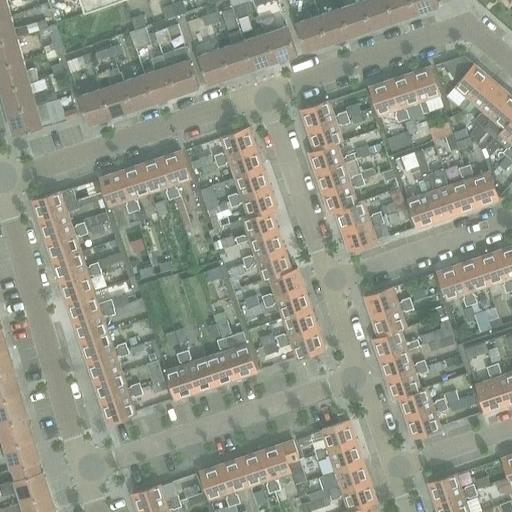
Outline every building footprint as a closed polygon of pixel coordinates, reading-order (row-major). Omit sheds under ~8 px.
[(0,0),(0,17),(11,14),(6,0),(0,0)] [(120,0),(81,0),(85,12),(120,0)] [(251,0),(231,0),(236,17),(258,10),(253,0),(252,0),(251,0)] [(373,29),(363,0),(341,8),(351,36),(373,29)] [(395,21),(387,0),(363,0),(373,29),(395,21)] [(417,14),(412,0),(387,0),(395,21),(417,14)] [(439,6),(437,0),(412,0),(417,14),(439,6)] [(183,1),(173,5),(177,15),(187,11),(183,1)] [(177,15),(173,5),(162,8),(166,19),(177,15)] [(351,36),(341,8),(320,15),(329,43),(351,36)] [(232,9),(222,12),(229,30),(237,27),(232,9)] [(217,11),(211,13),(214,23),(221,21),(217,11)] [(205,26),(214,23),(211,13),(202,16),(205,26)] [(15,28),(11,14),(0,17),(0,41),(17,37),(17,36),(39,30),(49,27),(46,19),(38,22),(15,28)] [(146,26),(143,15),(132,19),(136,29),(146,26)] [(329,43),(320,15),(296,22),(306,51),(329,43)] [(57,24),(49,27),(39,30),(42,37),(51,34),(56,48),(64,46),(57,24)] [(298,54),(288,25),(266,33),(276,62),(298,54)] [(147,28),(146,26),(136,29),(136,30),(131,32),(136,48),(159,41),(156,32),(149,34),(147,28)] [(163,30),(156,32),(159,41),(164,54),(164,55),(171,52),(163,30)] [(276,62),(266,33),(243,40),(253,69),(276,62)] [(0,66),(24,59),(17,37),(0,41),(0,66)] [(253,69),(243,40),(222,48),(232,76),(253,69)] [(120,44),(110,48),(114,55),(115,58),(123,54),(120,44)] [(190,58),(186,46),(174,50),(178,62),(168,66),(178,94),(200,87),(190,58)] [(114,55),(110,48),(97,52),(100,60),(114,55)] [(232,76),(222,48),(199,55),(208,84),(232,76)] [(90,54),(78,58),(81,66),(93,61),(90,54)] [(168,66),(164,55),(164,54),(149,60),(154,71),(146,73),(155,102),(178,94),(168,66)] [(464,54),(444,61),(458,84),(475,64),(464,54)] [(27,70),(24,59),(0,66),(0,85),(1,90),(30,82),(39,79),(36,67),(27,70)] [(52,66),(55,74),(64,72),(61,63),(52,66)] [(492,78),(475,64),(458,84),(456,86),(469,97),(467,100),(465,99),(460,105),(465,110),(492,78)] [(441,94),(431,66),(411,73),(420,101),(424,114),(430,111),(426,99),(441,94)] [(124,81),(119,68),(107,72),(112,85),(102,88),(111,117),(134,109),(124,81)] [(67,78),(64,72),(55,74),(58,81),(67,78)] [(155,102),(146,73),(124,81),(134,109),(155,102)] [(420,101),(411,73),(391,79),(404,120),(410,118),(408,109),(406,110),(405,106),(420,101)] [(508,92),(492,78),(465,110),(481,123),(508,92)] [(404,120),(391,79),(370,86),(380,115),(396,109),(397,113),(396,113),(399,122),(404,120)] [(33,92),(30,82),(1,90),(8,112),(36,104),(48,101),(44,89),(33,92)] [(111,117),(102,88),(79,96),(89,124),(111,117)] [(511,95),(508,92),(481,123),(471,135),(478,143),(488,131),(496,138),(511,119),(511,95)] [(334,115),(329,100),(301,110),(308,130),(349,116),(347,111),(334,115)] [(39,115),(36,104),(8,112),(14,135),(54,123),(50,112),(39,115)] [(78,116),(76,108),(65,112),(67,120),(78,116)] [(354,124),(366,120),(364,112),(352,116),(354,124)] [(450,121),(454,134),(456,140),(465,135),(458,115),(449,119),(450,121)] [(351,122),(349,116),(308,130),(315,150),(338,142),(344,140),(339,126),(351,122)] [(406,122),(408,131),(410,134),(418,131),(414,119),(406,122)] [(511,151),(511,119),(496,138),(487,147),(490,157),(502,143),(508,148),(504,152),(507,155),(508,156),(511,151)] [(454,134),(450,121),(431,128),(435,141),(447,137),(454,134)] [(257,148),(250,127),(222,137),(227,153),(224,154),(224,153),(215,156),(217,161),(257,148)] [(413,143),(410,134),(408,131),(388,138),(392,151),(413,143)] [(469,133),(465,135),(456,140),(460,150),(473,144),(469,133)] [(456,140),(454,134),(447,137),(451,150),(450,151),(452,156),(453,155),(454,161),(463,158),(459,150),(460,150),(456,140)] [(343,157),(338,142),(315,150),(309,152),(316,172),(356,158),(354,153),(343,157)] [(369,143),(357,146),(360,155),(371,151),(369,143)] [(264,167),(257,148),(217,161),(219,167),(230,163),(235,177),(264,167)] [(192,179),(182,150),(161,157),(175,197),(184,225),(191,223),(181,193),(179,187),(177,188),(176,184),(192,179)] [(431,174),(423,150),(416,153),(424,177),(425,180),(438,220),(459,213),(449,185),(444,169),(431,174)] [(511,151),(508,156),(507,155),(494,173),(499,183),(511,167),(511,151)] [(424,177),(416,153),(402,157),(407,172),(412,170),(415,181),(424,177)] [(212,155),(200,159),(202,166),(214,162),(212,155)] [(175,197),(161,157),(141,164),(151,193),(166,187),(169,195),(170,199),(175,197)] [(361,171),(356,158),(316,172),(323,192),(364,178),(377,174),(375,169),(372,168),(361,171)] [(217,171),(214,162),(202,166),(206,175),(217,171)] [(151,193),(141,164),(121,171),(135,211),(141,209),(138,201),(137,201),(136,198),(151,193)] [(474,173),(471,165),(466,167),(479,206),(499,199),(490,172),(474,177),(472,173),(474,173)] [(271,187),(264,167),(235,177),(240,192),(230,196),(228,192),(214,198),(217,205),(271,187)] [(479,206),(466,167),(459,169),(462,177),(464,176),(465,180),(449,185),(459,213),(479,206)] [(393,169),(384,172),(387,181),(396,177),(393,169)] [(121,171),(101,177),(110,206),(127,201),(128,204),(126,205),(129,213),(135,211),(121,171)] [(366,185),(364,178),(323,192),(330,213),(336,211),(359,203),(354,189),(366,185)] [(438,220),(425,180),(420,181),(422,186),(424,194),(409,199),(418,227),(438,220)] [(77,201),(73,187),(32,200),(39,221),(67,212),(77,208),(85,205),(104,198),(101,191),(82,198),(83,199),(77,201)] [(278,208),(271,187),(217,205),(217,206),(216,206),(219,214),(231,210),(230,208),(244,204),(249,217),(272,210),(278,208)] [(164,201),(156,204),(160,216),(168,213),(164,201)] [(369,216),(364,201),(359,203),(336,211),(343,231),(398,212),(394,203),(380,207),(382,211),(369,216)] [(410,219),(407,209),(398,212),(343,231),(349,251),(390,237),(387,227),(410,219)] [(279,230),(272,210),(249,217),(243,219),(249,235),(246,236),(245,235),(236,238),(238,244),(250,240),(279,230)] [(67,212),(39,221),(46,241),(87,227),(87,228),(96,225),(94,217),(84,220),(85,222),(72,226),(67,212)] [(87,227),(46,241),(53,261),(81,251),(76,237),(89,233),(87,228),(87,227)] [(286,250),(279,230),(250,240),(255,256),(253,257),(253,255),(243,258),(245,264),(286,250)] [(236,244),(233,236),(221,240),(224,248),(228,247),(236,244)] [(511,245),(499,250),(511,290),(511,245)] [(232,259),(228,247),(224,248),(216,250),(220,261),(223,260),(224,263),(232,259)] [(292,269),(286,250),(245,264),(247,269),(255,267),(255,265),(258,263),(264,279),(269,277),(292,269)] [(511,290),(499,250),(478,257),(488,286),(504,280),(505,284),(504,284),(507,293),(511,290)] [(86,267),(81,251),(53,261),(60,281),(101,267),(99,263),(86,267)] [(121,253),(100,260),(102,267),(124,260),(121,253)] [(488,286),(478,257),(459,264),(472,305),(478,303),(475,294),(473,294),(472,291),(488,286)] [(472,305),(459,264),(438,271),(448,299),(462,294),(467,307),(472,305)] [(243,265),(230,269),(233,277),(245,273),(243,265)] [(103,274),(101,267),(60,281),(67,301),(95,292),(90,278),(103,274)] [(305,288),(298,267),(292,269),(269,277),(275,293),(272,294),(272,293),(262,296),(264,302),(305,288)] [(416,301),(410,282),(394,287),(393,286),(365,296),(372,316),(416,301)] [(312,308),(305,288),(264,302),(266,307),(275,304),(275,303),(278,302),(283,318),(312,308)] [(439,293),(438,288),(422,293),(422,296),(420,297),(421,299),(439,293)] [(99,303),(95,292),(67,301),(74,321),(129,302),(127,295),(113,300),(112,299),(99,303)] [(442,301),(439,293),(421,299),(421,300),(416,302),(416,301),(372,316),(379,336),(401,328),(407,326),(403,313),(415,309),(415,311),(442,301)] [(256,296),(239,303),(242,311),(250,308),(259,305),(256,296)] [(141,308),(138,300),(129,303),(129,302),(74,321),(81,341),(109,332),(104,318),(117,313),(118,316),(141,308)] [(262,303),(259,305),(250,308),(253,316),(265,312),(262,303)] [(445,306),(434,310),(437,318),(448,314),(445,306)] [(473,307),(465,309),(468,322),(477,319),(475,315),(473,307)] [(319,328),(312,308),(283,318),(289,334),(286,335),(285,334),(277,336),(279,341),(319,328)] [(486,310),(475,315),(477,319),(481,332),(503,325),(500,318),(490,321),(486,310)] [(233,335),(228,320),(218,323),(223,338),(237,378),(257,371),(244,331),(233,335)] [(184,328),(177,330),(182,343),(188,341),(184,328)] [(326,348),(319,328),(279,341),(281,347),(292,344),(297,358),(326,348)] [(406,344),(401,328),(379,336),(373,338),(380,358),(416,346),(414,341),(406,344)] [(114,348),(109,332),(81,341),(87,361),(128,347),(126,342),(117,346),(117,347),(114,348)] [(168,334),(172,346),(179,343),(175,332),(168,334)] [(433,332),(421,336),(423,343),(435,339),(433,332)] [(273,333),(261,337),(264,346),(276,342),(273,333)] [(456,340),(454,335),(416,346),(380,358),(387,379),(427,365),(425,360),(413,364),(411,356),(437,348),(437,347),(456,340)] [(138,336),(126,339),(129,347),(140,343),(138,336)] [(209,337),(201,340),(207,357),(216,385),(237,378),(223,338),(218,340),(222,352),(213,355),(210,347),(212,346),(209,337)] [(264,346),(256,349),(259,357),(279,350),(276,342),(264,346)] [(485,342),(465,348),(469,358),(489,352),(485,342)] [(142,343),(131,347),(133,356),(145,352),(142,343)] [(130,354),(128,347),(87,361),(94,381),(122,371),(118,359),(130,354)] [(497,348),(489,351),(493,364),(502,362),(497,348)] [(0,375),(14,371),(8,349),(0,351),(0,375)] [(192,359),(189,350),(183,352),(197,392),(216,385),(207,357),(191,362),(190,360),(192,359)] [(197,392),(183,352),(178,354),(182,365),(167,371),(176,399),(197,392)] [(148,364),(154,384),(165,381),(158,360),(148,364)] [(442,362),(429,366),(432,374),(445,370),(442,362)] [(511,371),(503,375),(499,363),(494,365),(507,405),(511,403),(511,371)] [(429,371),(427,365),(387,379),(394,399),(399,397),(422,389),(417,375),(429,371)] [(507,405),(494,365),(488,367),(492,379),(477,384),(486,412),(507,405)] [(0,399),(21,394),(14,371),(0,375),(0,399)] [(128,388),(122,371),(94,381),(101,401),(141,388),(140,383),(131,386),(128,388)] [(468,375),(449,381),(452,391),(471,384),(468,375)] [(165,381),(154,384),(152,385),(155,393),(168,389),(165,381)] [(433,403),(428,387),(422,389),(399,397),(406,417),(447,403),(445,398),(436,401),(437,402),(433,403)] [(144,394),(141,388),(101,401),(108,422),(137,412),(132,398),(144,394)] [(0,424),(27,417),(21,394),(0,399),(0,424)] [(452,411),(476,403),(473,396),(450,404),(452,411)] [(449,409),(447,403),(406,417),(413,437),(441,428),(437,414),(449,409)] [(34,439),(27,417),(0,424),(0,437),(2,437),(5,447),(34,439)] [(350,420),(322,430),(327,446),(324,447),(324,446),(315,449),(317,455),(357,441),(350,420)] [(40,462),(34,439),(5,447),(11,470),(13,469),(25,466),(28,475),(41,471),(38,462),(40,462)] [(300,458),(293,440),(281,443),(288,462),(300,458)] [(364,461),(357,441),(317,455),(324,475),(364,461)] [(288,462),(281,443),(261,450),(275,491),(280,489),(276,478),(292,473),(288,462)] [(275,491),(261,450),(241,457),(251,486),(267,480),(268,484),(267,484),(270,492),(275,491)] [(511,450),(502,454),(511,482),(511,481),(511,450)] [(251,486),(241,457),(221,464),(236,511),(247,511),(247,510),(244,511),(238,494),(237,495),(236,491),(251,486)] [(308,481),(300,458),(288,462),(296,484),(308,481)] [(371,481),(364,461),(324,475),(324,476),(320,477),(324,489),(307,494),(309,502),(316,500),(328,497),(331,495),(371,481)] [(221,464),(201,471),(207,490),(210,499),(226,494),(227,494),(228,497),(226,498),(229,506),(215,511),(214,511),(236,511),(234,504),(221,464)] [(50,493),(43,471),(41,471),(28,475),(25,466),(13,469),(16,480),(0,484),(0,490),(2,497),(18,491),(21,502),(50,493)] [(462,488),(457,473),(429,483),(435,503),(476,489),(474,483),(465,486),(466,487),(462,488)] [(378,501),(371,481),(331,495),(333,501),(341,498),(340,496),(344,495),(349,511),(372,503),(378,501)] [(167,499),(162,484),(133,494),(138,511),(146,511),(180,500),(178,495),(167,499)] [(196,485),(184,490),(187,498),(199,494),(196,485)] [(478,495),(476,489),(435,503),(438,511),(470,511),(466,499),(478,495)] [(262,491),(254,493),(258,507),(267,504),(262,491)] [(56,511),(50,493),(21,502),(24,511),(56,511)] [(331,505),(328,497),(316,500),(319,509),(331,505)] [(180,500),(146,511),(170,511),(170,509),(173,508),(173,509),(182,506),(180,500)] [(374,511),(372,503),(349,511),(346,511),(374,511)]
